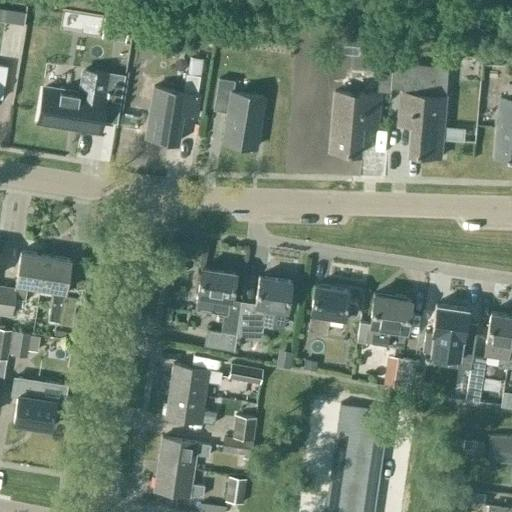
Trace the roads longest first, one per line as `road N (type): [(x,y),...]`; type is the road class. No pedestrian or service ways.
road 1 (residential): [(511,209),(150,199)]
road 2 (residential): [(100,508),(150,199)]
road 3 (residential): [(150,199),(0,174)]
